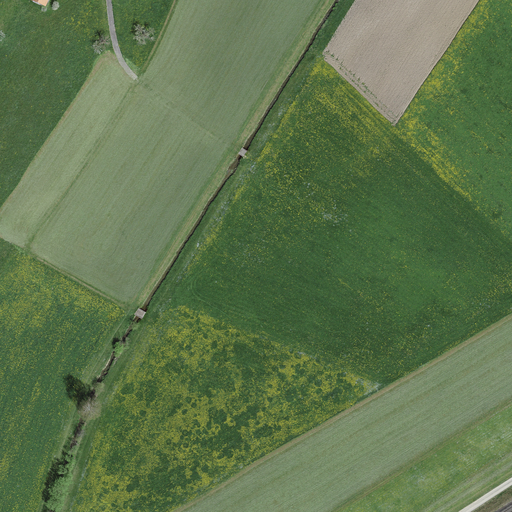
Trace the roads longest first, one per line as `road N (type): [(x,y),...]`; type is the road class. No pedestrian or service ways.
road 1 (track): [(148,320),(31,250),(140,83),(178,0)]
road 2 (track): [(250,159),(126,67),(111,0)]
